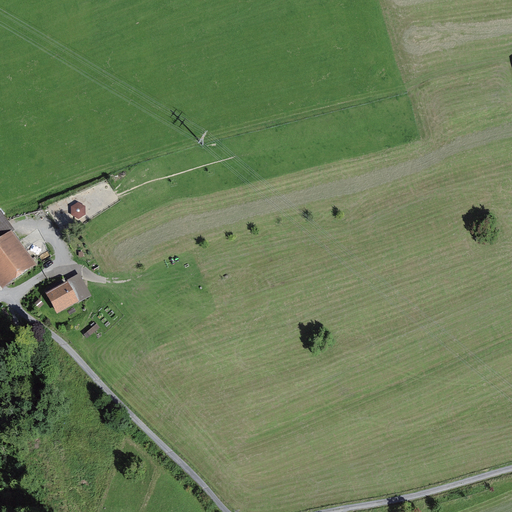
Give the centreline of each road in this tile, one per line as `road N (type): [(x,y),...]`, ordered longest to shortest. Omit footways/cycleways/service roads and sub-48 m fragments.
road 1 (track): [(0,298),(77,358),(226,511)]
road 2 (track): [(327,511),(511,468)]
